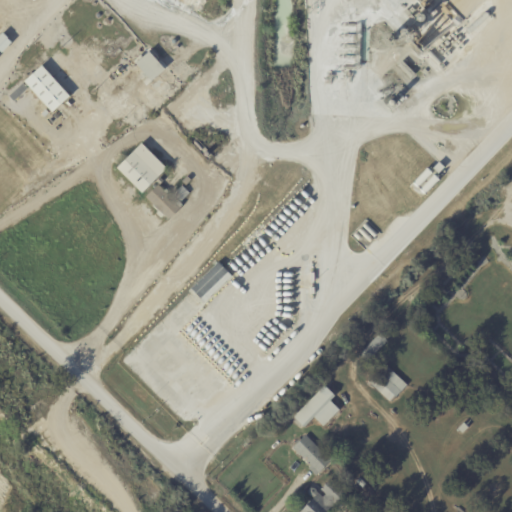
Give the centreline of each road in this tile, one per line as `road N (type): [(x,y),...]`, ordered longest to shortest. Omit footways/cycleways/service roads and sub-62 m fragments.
road 1 (track): [(425,511),(406,448),(348,372),(355,346),(511,211)]
road 2 (residential): [(239,511),(0,291)]
